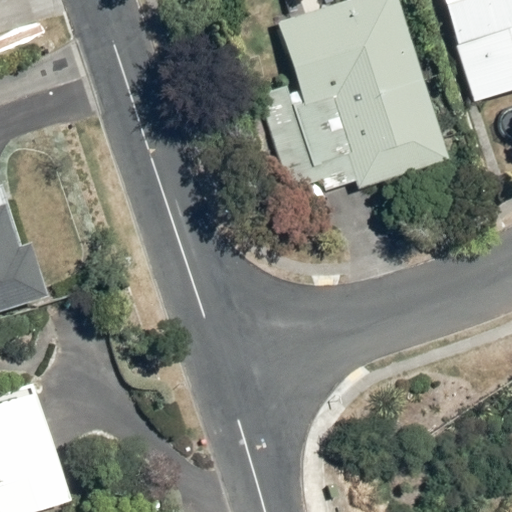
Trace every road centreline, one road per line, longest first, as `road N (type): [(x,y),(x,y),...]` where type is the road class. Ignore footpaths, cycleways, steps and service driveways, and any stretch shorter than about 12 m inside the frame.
road 1 (residential): [(100,0),(222,354)]
road 2 (residential): [(511,268),(452,298),(222,354)]
road 3 (residential): [(222,354),(265,511)]
